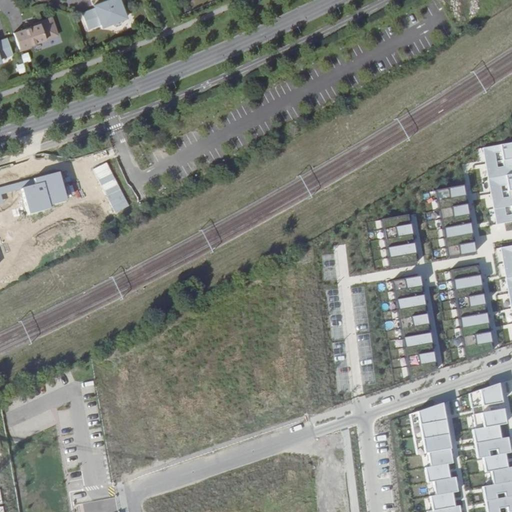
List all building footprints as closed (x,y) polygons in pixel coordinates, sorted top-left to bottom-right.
[(82,13),(89,30),(102,24),(103,27),(112,24),(113,26),(116,27),(121,25),(122,22),(121,20),(127,18),(119,0),(108,0),(104,2),(94,5),(95,8),(82,13)] [(13,33),(19,49),(31,45),(58,36),(52,18),(39,22),(40,24),(34,26),(13,33)] [(0,62),(1,62),(0,60),(0,59),(13,55),(7,38),(0,40),(0,62)] [(20,54),(22,63),(30,61),(28,53),(20,54)] [(511,142),(485,147),(498,224),(511,221),(511,142)] [(58,173),(33,179),(35,184),(23,187),(30,214),(50,209),(49,206),(65,202),(58,173)] [(474,253),(462,186),(432,191),(443,258),(474,253)] [(413,264),(404,211),(377,216),(385,269),(413,264)] [(511,228),(495,232),(511,316),(511,228)] [(463,363),(490,351),(474,263),(445,268),(463,363)] [(432,370),(417,277),(391,281),(408,379),(432,370)] [(330,383),(345,382),(336,289),(320,291),(330,383)] [(502,372),(472,379),(480,419),(467,421),(478,467),(489,462),(494,480),(479,483),(483,511),(494,511),(511,508),(511,461),(508,462),(506,449),(511,448),(511,440),(509,429),(501,433),(498,422),(506,419),(506,400),(502,372)] [(330,397),(340,397),(339,387),(329,388),(330,397)] [(430,462),(423,461),(425,480),(434,476),(434,483),(427,488),(430,500),(422,503),(422,511),(464,511),(457,477),(466,469),(464,461),(455,463),(441,394),(410,406),(415,450),(428,449),(430,462)] [(92,400),(75,402),(82,451),(99,449),(92,400)] [(464,496),(466,505),(474,503),(472,494),(464,496)] [(59,505),(61,511),(74,508),(72,501),(59,505)]
